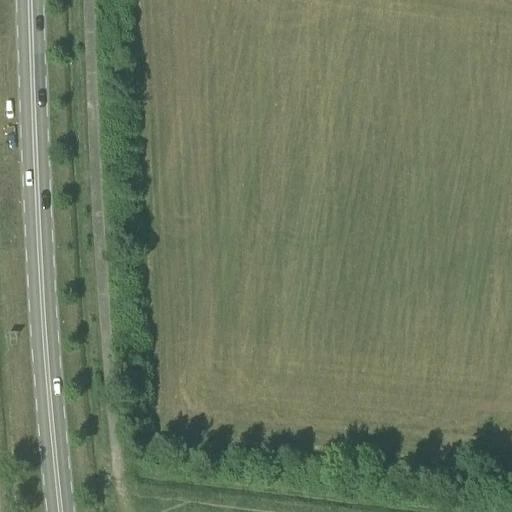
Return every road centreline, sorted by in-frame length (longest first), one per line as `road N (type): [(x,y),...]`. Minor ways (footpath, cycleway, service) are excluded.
road 1 (primary): [(29,0),(59,511)]
road 2 (unclassified): [(90,0),(118,478)]
